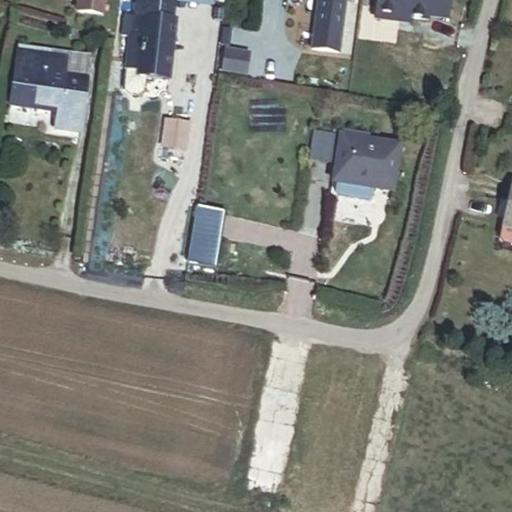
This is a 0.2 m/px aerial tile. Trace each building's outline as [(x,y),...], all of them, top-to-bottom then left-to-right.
[(82,0),(81,17),(105,19),(107,0),(82,0)] [(120,90),(124,95),(135,97),(140,93),(142,82),(169,86),(178,26),(173,25),(176,3),(176,0),(138,0),(135,19),(123,17),(120,38),(128,39),(120,90)] [(213,9),(214,0),(176,0),(176,3),(213,9)] [(349,0),(322,0),(314,56),(341,60),(349,0)] [(379,0),(376,24),(399,27),(400,22),(409,23),(427,26),(428,22),(447,24),(450,0),(379,0)] [(19,49),(10,106),(57,113),(54,131),(78,134),(89,59),(19,49)] [(248,79),(252,60),(226,55),(223,74),(248,79)] [(311,161),(338,166),(342,141),(315,136),(311,161)] [(334,188),(392,198),(400,151),(342,141),(338,166),(334,188)] [(511,193),(497,246),(501,251),(511,254),(511,193)] [(188,268),(214,272),(223,218),(197,214),(188,268)]
